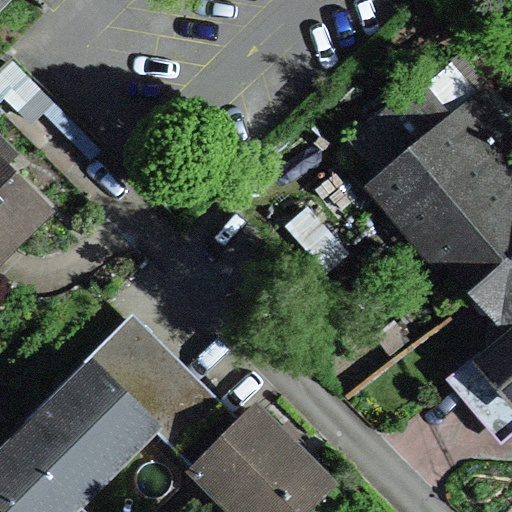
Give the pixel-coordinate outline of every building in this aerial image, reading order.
[(511,108),(461,48),(425,79),(451,110),(480,86),(511,124),(511,108)] [(102,148),(11,59),(0,70),(0,90),(40,129),(50,119),(91,159),(102,148)] [(349,139),(376,173),(451,110),(425,79),(349,139)] [(449,260),(473,288),(511,255),(511,124),(480,86),(451,110),(376,173),(364,183),(437,270),(449,260)] [(0,263),(55,208),(8,161),(19,150),(0,130),(0,263)] [(309,206),(286,226),(327,273),(349,253),(309,206)] [(510,329),(454,376),(503,433),(511,425),(511,255),(473,288),(510,329)] [(135,310),(95,350),(164,419),(200,454),(239,415),(135,310)] [(394,320),(374,335),(390,356),(410,341),(394,320)] [(164,419),(95,350),(0,443),(0,503),(9,511),(87,511),(79,504),(164,419)] [(188,465),(234,511),(302,511),(338,478),(258,397),(239,415),(200,454),(188,465)]
